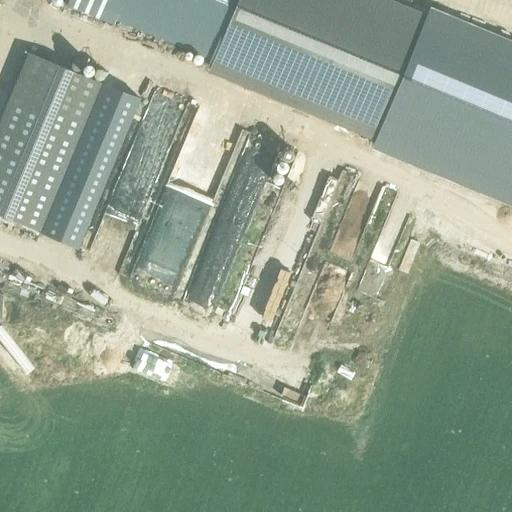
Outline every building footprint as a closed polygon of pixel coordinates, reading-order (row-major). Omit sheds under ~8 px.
[(52,0),(115,25),(209,68),(377,137),(375,143),(511,198),(511,44),(430,11),(426,18),(383,0),(52,0)] [(102,84),(28,53),(0,121),(0,216),(41,233),(102,84)] [(166,109),(152,107),(133,150),(132,156),(118,189),(118,186),(96,236),(95,245),(106,246),(118,252),(134,253),(142,234),(144,221),(151,204),(153,192),(167,159),(166,165),(176,144),(177,133),(180,126),(181,116),(166,109)] [(243,127),(220,197),(170,180),(138,278),(180,292),(186,273),(198,277),(194,290),(225,300),(278,138),(243,127)] [(381,294),(391,264),(372,257),(362,288),(381,294)]
